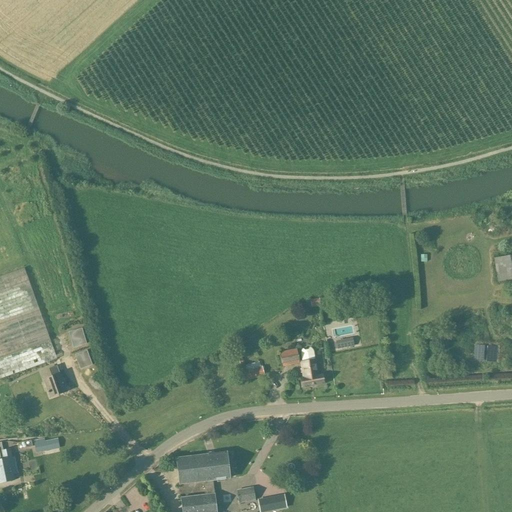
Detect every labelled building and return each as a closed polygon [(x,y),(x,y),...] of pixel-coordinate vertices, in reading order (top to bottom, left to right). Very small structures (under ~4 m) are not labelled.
[(511,255),(494,258),(498,282),(509,280),(511,295),(511,255)] [(0,379),(29,369),(57,359),(24,268),(0,277),(0,379)] [(463,302),(463,282),(433,281),(433,301),(463,302)] [(72,347),(85,343),(81,327),(67,331),(72,347)] [(318,375),(315,360),(314,355),(314,352),(312,350),(310,348),(309,351),(305,351),(302,349),(301,352),(301,356),(302,362),(305,378),(300,379),(302,388),(324,384),(322,374),(318,375)] [(283,367),(300,363),(297,349),(280,353),(283,367)] [(87,350),(74,353),(77,368),(90,365),(87,350)] [(245,382),(265,376),(262,367),(243,373),(245,382)] [(50,397),(67,392),(61,374),(44,379),(50,397)] [(50,440),(35,444),(37,453),(52,450),(50,440)] [(0,482),(2,482),(2,483),(11,482),(11,480),(13,480),(12,474),(17,473),(14,459),(11,459),(10,450),(2,451),(1,443),(0,443),(0,482)] [(216,511),(213,480),(230,478),(227,453),(177,459),(180,484),(204,481),(205,496),(182,498),(183,511),(216,511)] [(239,503),(255,500),(253,488),(237,491),(239,503)] [(260,511),(265,511),(287,508),(284,495),(258,500),(260,511)]
